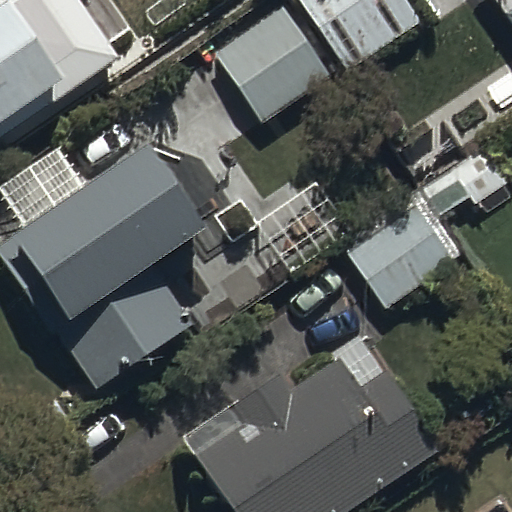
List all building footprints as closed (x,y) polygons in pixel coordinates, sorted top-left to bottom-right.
[(0,0),(0,145),(119,69),(75,0),(0,0)] [(290,0),(299,13),(345,79),(419,28),(399,0),(290,0)] [(511,0),(495,0),(511,25),(511,0)] [(247,115),(322,70),(281,3),(206,49),(247,115)] [(511,62),(509,58),(444,99),(480,157),(511,136),(511,62)] [(9,217),(0,223),(0,242),(93,372),(185,306),(147,253),(198,216),(138,133),(14,223),(9,217)] [(413,216),(346,262),(385,318),(451,271),(413,216)] [(275,387),(184,447),(226,511),(368,511),(438,466),(382,380),(354,399),(336,372),(287,404),(275,387)] [(511,471),(502,478),(511,492),(511,471)]
